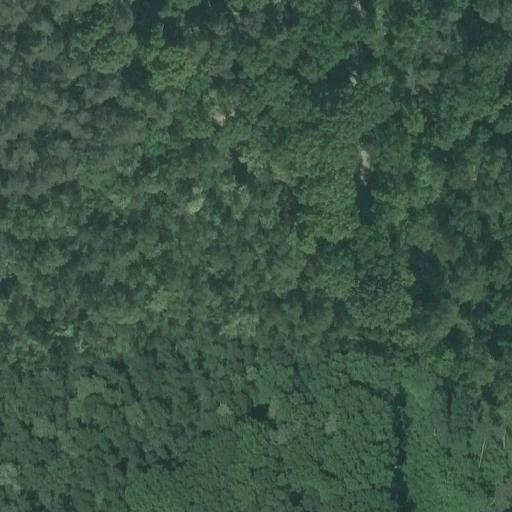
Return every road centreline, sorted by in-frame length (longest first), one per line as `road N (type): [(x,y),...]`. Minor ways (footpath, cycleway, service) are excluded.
road 1 (tertiary): [(388,511),(350,0)]
road 2 (track): [(0,190),(357,74)]
